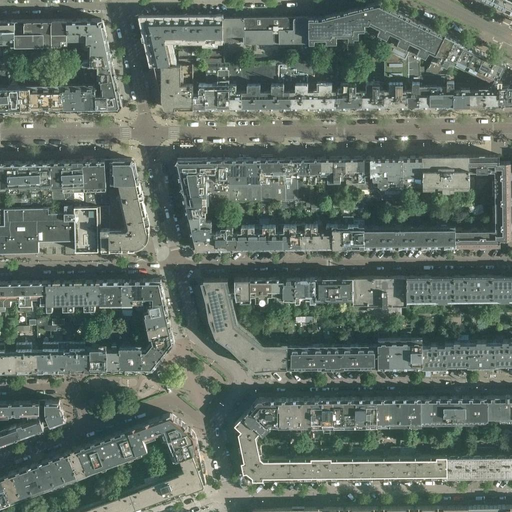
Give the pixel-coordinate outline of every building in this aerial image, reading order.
[(511,0),(490,0),(511,10),(511,0)] [(382,35),(395,9),(379,1),(365,5),(365,22),(369,22),(371,19),(377,22),(375,26),(368,26),(368,33),(372,33),(373,31),(382,35)] [(365,22),(365,5),(353,8),(354,37),(359,37),(359,27),(365,27),(365,22)] [(354,37),(353,8),(342,11),(343,32),(349,32),(349,42),(354,42),(354,37)] [(395,31),(404,13),(395,9),(382,35),(387,37),(391,28),(395,31)] [(343,32),(342,11),(331,13),(332,42),(337,42),(337,32),(343,32)] [(332,42),(331,13),(320,16),(321,35),(326,35),(327,42),(332,42)] [(397,53),(400,47),(414,18),(404,13),(395,31),(401,33),(397,42),(399,43),(393,54),(396,55),(397,53)] [(310,41),(309,16),(223,17),(223,35),(244,35),(244,41),(310,41)] [(321,35),(320,16),(309,16),(310,41),(310,42),(315,42),(315,35),(321,35)] [(223,37),(223,35),(223,17),(197,18),(198,38),(205,38),(205,40),(215,40),(215,38),(223,37)] [(106,30),(105,26),(105,25),(104,22),(104,21),(103,20),(102,19),(101,18),(101,19),(95,19),(95,18),(94,18),(94,19),(88,19),(88,18),(87,18),(87,19),(84,19),(82,19),(80,19),(67,19),(68,37),(81,37),(81,31),(106,30)] [(172,36),(172,18),(146,18),(145,20),(148,38),(159,35),(159,34),(161,33),(162,35),(164,35),(165,36),(172,36)] [(198,38),(197,18),(172,18),(172,36),(183,36),(183,38),(188,38),(192,38),(193,55),(198,55),(198,38)] [(416,41),(424,23),(414,18),(400,47),(403,48),(404,46),(406,47),(410,38),(416,41)] [(68,51),(68,37),(67,19),(49,19),(15,20),(16,45),(65,44),(65,51),(68,51)] [(16,45),(15,20),(3,20),(4,40),(12,40),(12,45),(16,45)] [(422,54),(435,29),(424,23),(416,41),(422,43),(418,52),(422,54)] [(437,51),(445,34),(435,29),(422,54),(426,56),(431,48),(437,51)] [(108,41),(106,30),(81,31),(81,37),(86,37),(87,37),(87,42),(108,41)] [(170,52),(169,47),(168,42),(166,42),(165,36),(164,35),(162,35),(161,33),(159,34),(159,35),(148,38),(154,64),(155,64),(173,63),(172,61),(170,62),(168,53),(170,52)] [(443,63),(455,38),(445,34),(437,51),(436,51),(442,54),(438,61),(443,63)] [(188,55),(188,38),(183,38),(183,50),(179,50),(179,55),(188,55)] [(457,61),(465,43),(455,38),(443,63),(447,66),(451,58),(457,61)] [(111,53),(108,41),(87,42),(86,43),(86,47),(86,53),(91,53),(111,53)] [(467,66),(475,48),(465,43),(457,61),(467,66)] [(477,71),(485,53),(475,48),(467,66),(462,76),(471,76),(474,70),(477,71)] [(393,61),(396,55),(393,54),(389,52),(388,53),(385,52),(382,50),(381,51),(375,51),(365,51),(359,51),(343,51),(337,51),(332,51),(332,60),(345,60),(349,60),(354,60),(354,61),(368,61),(373,61),(377,61),(392,61),(393,61)] [(113,64),(111,53),(91,53),(91,60),(86,60),(86,64),(98,64),(113,64)] [(398,61),(401,55),(397,53),(396,55),(393,61),(396,61),(398,61)] [(484,83),(495,58),(485,53),(477,71),(471,83),(484,83)] [(498,79),(506,63),(495,58),(484,83),(486,83),(493,79),(498,79)] [(193,63),(179,63),(173,63),(155,64),(157,75),(164,105),(168,108),(194,108),(193,90),(193,63)] [(509,104),(509,82),(511,74),(511,66),(506,63),(498,79),(498,105),(509,104)] [(86,109),(86,85),(85,81),(75,81),(75,85),(64,85),(64,68),(64,64),(42,65),(43,110),(64,109),(86,109)] [(117,79),(115,72),(113,64),(98,64),(99,71),(100,70),(100,80),(102,80),(117,79)] [(20,74),(19,65),(9,66),(9,74),(20,74)] [(43,110),(42,65),(31,65),(31,75),(20,75),(20,86),(21,110),(32,110),(43,110)] [(266,107),(266,93),(266,68),(254,68),(254,83),(254,107),(266,107)] [(419,105),(419,87),(419,75),(412,75),(412,90),(408,90),(408,91),(408,106),(419,105)] [(454,105),(454,89),(454,77),(442,77),(442,86),(442,105),(454,105)] [(120,94),(117,79),(102,80),(102,86),(103,86),(103,94),(120,94)] [(498,105),(498,79),(493,79),(491,84),(491,89),(486,89),(486,105),(498,105)] [(396,106),(396,81),(389,82),(390,91),(385,91),(385,106),(396,106)] [(408,106),(408,91),(403,91),(403,81),(396,81),(396,106),(408,106)] [(302,107),(302,82),(290,83),(290,92),(290,107),(302,107)] [(314,107),(314,92),(308,92),(308,82),(302,82),(302,107),(314,107)] [(326,106),(326,82),(319,82),(320,92),(314,92),(314,107),(326,106)] [(338,106),(338,92),(332,92),(332,82),(326,82),(326,106),(338,106)] [(350,106),(350,82),(343,82),(343,92),(338,92),(338,106),(350,106)] [(361,106),(361,92),(356,92),(356,82),(350,82),(350,106),(361,106)] [(373,106),(373,82),(366,82),(366,91),(361,92),(361,106),(373,106)] [(385,106),(385,91),(379,91),(379,82),(373,82),(373,106),(385,106)] [(218,108),(218,90),(212,90),(212,83),(206,84),(206,108),(218,108)] [(230,107),(230,83),(223,83),(223,90),(218,90),(218,108),(230,107)] [(242,107),(242,93),(236,93),(236,83),(230,83),(230,107),(242,107)] [(254,107),(254,83),(247,83),(247,93),(242,93),(242,107),(254,107)] [(278,107),(278,83),(271,83),(271,92),(266,93),(266,107),(278,107)] [(290,107),(290,92),(284,92),(284,83),(278,83),(278,107),(290,107)] [(206,108),(206,84),(199,84),(199,90),(193,90),(194,108),(206,108)] [(97,109),(96,94),(96,85),(86,85),(86,109),(97,109)] [(21,110),(20,86),(9,87),(11,111),(21,110)] [(431,105),(431,86),(419,87),(419,105),(431,105)] [(442,105),(442,86),(431,86),(431,105),(442,105)] [(0,111),(11,111),(9,87),(0,87),(0,111)] [(470,105),(470,89),(454,89),(454,105),(470,105)] [(486,105),(486,89),(470,89),(470,105),(486,105)] [(120,94),(103,94),(96,94),(97,109),(119,109),(122,104),(120,94)] [(510,186),(510,161),(499,161),(499,154),(494,155),(495,163),(490,163),(490,170),(495,170),(495,187),(510,186)] [(423,184),(423,155),(404,156),(404,184),(409,184),(409,175),(419,175),(419,184),(423,184)] [(469,186),(469,170),(469,155),(423,155),(423,184),(423,187),(438,187),(438,189),(443,189),(443,190),(450,190),(450,189),(455,189),(455,187),(469,186)] [(495,163),(494,155),(469,155),(469,170),(490,170),(490,163),(495,163)] [(334,181),(334,156),(322,157),(322,172),(328,171),(328,181),(334,181)] [(346,171),(346,156),(334,156),(334,181),(341,181),(341,171),(346,171)] [(358,156),(346,156),(346,171),(347,189),(359,189),(359,187),(358,156)] [(371,187),(371,156),(358,156),(359,187),(371,187)] [(404,184),(404,156),(371,156),(371,187),(371,190),(379,190),(379,194),(382,194),(382,198),(404,198),(404,184)] [(240,180),(240,157),(199,158),(178,158),(176,161),(178,171),(204,170),(205,172),(218,172),(218,177),(224,177),(224,181),(240,180)] [(251,202),(251,180),(250,157),(240,157),(240,180),(240,194),(229,194),(229,202),(232,202),(237,202),(243,202),(248,202),(251,202)] [(261,180),(261,157),(250,157),(251,180),(261,180)] [(273,172),(273,157),(261,157),(261,180),(261,182),(268,181),(267,172),(273,172)] [(286,181),(285,157),(273,157),(273,172),(279,172),(279,181),(286,181)] [(298,172),(297,157),(285,157),(286,181),(286,199),(298,198),(298,172)] [(310,181),(310,157),(297,157),(298,172),(303,172),(304,181),(310,181)] [(322,172),(322,157),(310,157),(310,181),(316,181),(316,172),(322,172)] [(139,182),(135,160),(132,158),(105,159),(106,182),(108,182),(139,182)] [(85,184),(84,159),(73,159),(62,160),(64,185),(85,184)] [(96,184),(94,159),(84,159),(85,184),(96,184)] [(106,182),(105,159),(94,159),(96,184),(106,184),(106,182)] [(21,184),(19,160),(8,161),(10,185),(21,184)] [(33,204),(30,160),(19,160),(21,184),(22,205),(33,204)] [(42,184),(40,160),(30,160),(31,184),(42,184)] [(54,196),(51,160),(40,160),(42,184),(44,204),(54,204),(54,196)] [(65,204),(62,160),(51,160),(54,196),(54,204),(65,204)] [(10,190),(10,185),(8,161),(0,161),(0,185),(4,185),(4,191),(10,190)] [(218,172),(211,172),(204,172),(204,171),(178,171),(180,182),(218,181),(218,177),(218,172)] [(218,191),(218,181),(180,182),(183,193),(207,192),(209,192),(209,191),(218,191)] [(150,230),(144,203),(139,182),(108,182),(109,205),(109,227),(101,227),(101,250),(135,249),(135,248),(136,248),(138,247),(139,247),(140,247),(142,246),(143,245),(144,244),(145,243),(146,242),(147,241),(148,239),(148,238),(149,236),(149,234),(149,233),(149,232),(149,231),(149,230),(150,230)] [(511,212),(511,196),(510,186),(495,187),(495,212),(511,212)] [(207,203),(207,192),(183,193),(185,203),(207,203)] [(216,212),(216,203),(207,203),(185,203),(188,214),(203,214),(203,210),(205,210),(205,214),(212,214),(212,212),(216,212)] [(101,250),(101,227),(109,227),(109,205),(75,206),(75,211),(49,211),(49,206),(0,207),(0,251),(39,251),(39,240),(75,239),(76,250),(101,250)] [(511,238),(511,212),(495,212),(495,229),(495,236),(496,245),(500,245),(500,238),(511,238)] [(216,225),(216,214),(188,214),(190,225),(216,225)] [(312,247),(311,224),(305,224),(305,232),(301,232),(301,247),(312,247)] [(322,247),(322,232),(318,232),(318,224),(311,224),(312,247),(322,247)] [(333,246),(332,224),(326,224),(326,232),(322,232),(322,247),(333,246)] [(343,246),(343,228),(337,228),(337,224),(332,224),(333,246),(343,246)] [(354,246),(354,224),(349,224),(349,228),(343,228),(343,246),(354,246)] [(364,246),(364,228),(358,228),(358,224),(354,224),(354,246),(364,246)] [(216,231),(216,225),(190,225),(192,236),(212,236),(212,231),(216,231)] [(227,248),(226,225),(220,225),(221,231),(216,231),(216,248),(227,248)] [(238,248),(237,233),(233,233),(233,225),(226,225),(227,248),(238,248)] [(248,247),(248,225),(242,225),(242,233),(237,233),(238,248),(248,247)] [(259,247),(259,233),(254,233),(254,225),(248,225),(248,247),(259,247)] [(269,247),(269,225),(263,225),(263,233),(259,233),(259,247),(269,247)] [(280,247),(280,233),(275,233),(275,225),(269,225),(269,247),(280,247)] [(290,247),(290,225),(284,225),(284,232),(280,233),(280,247),(290,247)] [(301,247),(301,232),(297,232),(297,225),(290,225),(290,247),(301,247)] [(387,246),(387,225),(385,225),(385,228),(378,228),(378,225),(373,225),(373,228),(366,228),(366,225),(364,226),(364,228),(364,246),(387,246)] [(410,246),(410,225),(408,225),(408,228),(401,228),(401,225),(395,225),(395,228),(389,228),(389,225),(387,225),(387,246),(410,246)] [(433,245),(432,225),(431,225),(431,227),(424,228),(424,225),(418,225),(418,228),(411,228),(411,225),(410,225),(410,246),(433,245)] [(455,245),(455,229),(455,225),(453,225),(453,227),(446,227),(446,225),(441,225),(441,227),(434,227),(434,225),(432,225),(433,245),(455,245)] [(470,245),(470,229),(455,229),(455,245),(470,245)] [(496,245),(495,236),(495,229),(470,229),(470,245),(480,245),(480,246),(486,246),(486,245),(496,245)] [(216,248),(216,231),(212,231),(212,236),(192,236),(195,246),(194,246),(197,248),(198,248),(216,248)] [(493,297),(493,275),(491,275),(488,273),(485,275),(480,275),(480,299),(485,299),(485,297),(493,297)] [(431,297),(431,276),(431,275),(429,275),(428,274),(424,274),(423,275),(415,276),(413,274),(410,274),(409,276),(407,276),(407,298),(431,297)] [(467,297),(467,275),(461,275),(458,274),(456,275),(454,275),(454,276),(454,297),(467,297)] [(480,299),(480,275),(475,275),(475,274),(472,274),(472,275),(467,275),(467,297),(475,297),(475,299),(480,299)] [(511,296),(511,275),(493,275),(493,297),(500,297),(500,299),(509,299),(509,296),(511,296)] [(353,298),(353,276),(316,277),(316,299),(353,298)] [(407,298),(407,276),(353,276),(353,298),(353,310),(356,310),(356,303),(383,303),(383,304),(407,304),(407,298)] [(454,297),(454,276),(431,276),(431,297),(438,297),(438,300),(447,300),(447,297),(454,297)] [(288,366),(288,345),(262,345),(235,323),(224,278),(204,278),(204,277),(201,277),(202,280),(201,280),(206,299),(209,318),(212,326),(214,333),(215,334),(216,336),(229,345),(230,346),(242,357),(255,368),(271,367),(288,367),(288,366)] [(251,292),(251,277),(235,277),(235,296),(251,296),(251,292)] [(262,299),(262,277),(251,277),(251,292),(256,292),(256,300),(262,299)] [(273,291),(273,277),(262,277),(262,299),(269,299),(269,291),(273,291)] [(284,299),(284,295),(284,277),(273,277),(273,291),(278,291),(278,299),(284,299)] [(296,298),(296,277),(284,277),(284,295),(291,295),(291,298),(296,298)] [(306,296),(306,277),(296,277),(296,298),(296,300),(301,300),(301,296),(306,296)] [(316,300),(316,299),(316,277),(306,277),(306,296),(311,296),(311,300),(316,300)] [(144,298),(144,278),(133,279),(133,302),(138,302),(138,298),(144,298)] [(166,299),(161,280),(161,278),(159,278),(144,278),(144,298),(152,298),(152,302),(166,299)] [(69,309),(68,279),(58,280),(58,301),(64,300),(64,309),(69,309)] [(80,300),(79,279),(68,279),(69,309),(74,309),(74,300),(80,300)] [(90,309),(90,279),(79,279),(80,300),(85,300),(85,309),(90,309)] [(101,300),(100,279),(90,279),(90,309),(95,309),(95,300),(101,300)] [(112,302),(111,279),(100,279),(101,300),(101,302),(112,302)] [(122,302),(122,279),(111,279),(112,302),(122,302)] [(133,302),(133,279),(122,279),(122,302),(133,302)] [(15,295),(15,280),(4,281),(5,303),(11,303),(11,295),(15,295)] [(27,303),(26,280),(15,280),(15,295),(20,295),(20,303),(27,303)] [(37,295),(36,280),(26,280),(27,303),(33,303),(33,295),(37,295)] [(47,302),(47,280),(36,280),(37,295),(41,295),(41,303),(47,302)] [(58,301),(58,280),(47,280),(47,302),(47,309),(53,309),(53,301),(58,301)] [(166,299),(152,302),(147,303),(148,309),(144,310),(145,314),(168,309),(166,299)] [(173,331),(170,320),(168,309),(145,314),(150,336),(173,331)] [(28,325),(27,320),(22,320),(22,317),(16,317),(17,325),(18,325),(24,325),(28,325)] [(166,352),(175,341),(173,331),(150,336),(151,341),(166,352)] [(412,366),(411,339),(400,340),(401,366),(412,366)] [(423,366),(422,346),(422,339),(411,339),(412,366),(423,366)] [(390,366),(389,340),(378,340),(378,343),(378,365),(378,366),(390,366)] [(401,366),(400,340),(389,340),(390,366),(401,366)] [(482,364),(481,340),(477,341),(477,343),(468,343),(469,363),(469,364),(471,364),(473,365),(476,364),(482,364)] [(495,363),(494,343),(486,343),(486,340),(481,340),(482,364),(487,364),(490,365),(493,364),(495,364),(495,363)] [(511,362),(511,342),(509,343),(509,340),(502,340),(502,343),(494,343),(495,363),(511,362)] [(166,352),(151,341),(146,348),(160,359),(166,352)] [(469,363),(468,343),(460,343),(460,341),(454,341),(454,343),(446,343),(446,345),(446,363),(469,363)] [(39,370),(38,351),(32,351),(32,342),(17,343),(17,351),(11,352),(12,370),(18,370),(33,370),(39,370)] [(65,369),(65,351),(59,351),(59,342),(43,342),(44,351),(38,351),(39,370),(45,369),(45,370),(59,369),(65,369)] [(91,369),(91,351),(86,351),(85,342),(70,342),(70,351),(65,351),(65,369),(71,369),(85,369),(91,369)] [(0,370),(12,370),(11,352),(6,352),(5,343),(0,343),(0,370)] [(120,369),(120,349),(117,349),(117,343),(113,343),(113,349),(106,349),(106,369),(120,369)] [(354,365),(354,343),(349,343),(349,346),(342,346),(342,367),(343,367),(343,366),(354,365)] [(366,365),(366,343),(364,343),(364,346),(359,346),(359,343),(354,343),(354,365),(366,365)] [(378,365),(378,343),(373,343),(373,346),(368,346),(368,343),(366,343),(366,365),(378,365)] [(446,365),(446,363),(446,345),(437,346),(437,343),(431,343),(431,346),(422,346),(423,366),(424,366),(426,367),(429,367),(430,366),(439,365),(440,367),(443,367),(445,365),(446,365)] [(300,366),(300,344),(298,344),(298,347),(293,347),(293,344),(288,344),(288,345),(288,366),(300,366)] [(312,366),(312,344),(307,344),(307,346),(302,346),(302,344),(300,344),(300,366),(312,366)] [(324,367),(323,346),(317,346),(317,344),(312,344),(312,366),(323,366),(323,367),(324,367)] [(342,367),(342,346),(335,346),(335,344),(331,344),(331,346),(323,346),(324,367),(342,367)] [(131,369),(131,346),(120,346),(120,349),(120,369),(131,369)] [(142,369),(142,348),(142,346),(131,346),(131,369),(142,369)] [(106,369),(106,349),(100,349),(100,347),(91,347),(91,351),(91,369),(106,369)] [(146,348),(142,348),(142,369),(153,368),(160,359),(146,348)] [(511,415),(511,395),(510,395),(509,394),(506,394),(505,395),(500,395),(500,415),(511,415)] [(455,420),(455,395),(444,396),(444,420),(455,420)] [(466,420),(466,395),(455,395),(455,420),(466,420)] [(477,420),(477,395),(466,395),(466,420),(477,420)] [(488,420),(488,415),(488,395),(477,395),(477,420),(488,420)] [(500,415),(500,395),(488,395),(488,415),(500,415)] [(102,405),(99,396),(90,400),(93,408),(102,405)] [(356,423),(355,396),(345,397),(345,423),(356,423)] [(367,422),(367,396),(355,396),(356,423),(367,422)] [(378,422),(378,396),(367,396),(367,422),(378,422)] [(389,422),(389,396),(378,396),(378,422),(389,422)] [(400,422),(400,396),(389,396),(389,422),(400,422)] [(411,422),(411,396),(400,396),(400,422),(411,422)] [(422,420),(422,396),(411,396),(411,422),(422,422),(422,420)] [(433,420),(433,396),(422,396),(422,420),(433,420)] [(444,420),(444,396),(433,396),(433,420),(444,420)] [(279,423),(278,397),(258,398),(251,406),(269,424),(270,424),(279,423)] [(290,423),(289,397),(278,397),(279,423),(290,423)] [(301,423),(300,397),(289,397),(290,423),(301,423)] [(312,423),(311,397),(300,397),(301,423),(312,423)] [(323,423),(322,397),(311,397),(312,423),(323,423)] [(334,423),(333,397),(322,397),(323,423),(334,423)] [(345,423),(345,397),(333,397),(334,423),(345,423)] [(67,418),(64,410),(63,410),(62,407),(60,399),(49,399),(49,400),(47,400),(47,399),(40,400),(40,414),(44,426),(67,418)] [(0,413),(16,413),(15,400),(0,400),(0,413)] [(44,426),(40,414),(40,400),(15,400),(16,413),(16,420),(17,423),(21,435),(44,426)] [(271,426),(269,424),(251,406),(243,415),(259,431),(267,438),(279,438),(279,432),(277,432),(277,431),(271,426)] [(191,428),(172,413),(170,412),(158,417),(163,430),(166,438),(191,428)] [(259,431),(243,415),(242,415),(235,422),(236,424),(235,426),(235,429),(239,446),(258,442),(256,434),(259,431)] [(163,430),(158,417),(139,424),(144,437),(163,430)] [(0,442),(21,435),(17,423),(0,429),(0,442)] [(148,447),(144,437),(139,424),(128,428),(137,453),(138,454),(142,452),(141,450),(148,447)] [(137,453),(128,428),(118,431),(127,456),(137,453)] [(169,448),(196,438),(196,434),(191,428),(166,438),(168,443),(168,444),(169,448)] [(127,456),(118,431),(108,435),(117,460),(127,456)] [(117,460),(108,435),(98,439),(107,464),(117,460)] [(199,450),(196,438),(169,448),(171,453),(174,459),(176,458),(180,457),(199,450)] [(107,464),(98,439),(88,442),(97,467),(103,483),(104,486),(114,482),(113,479),(107,464)] [(97,467),(88,442),(78,446),(87,471),(97,467)] [(305,478),(305,456),(269,456),(266,453),(262,451),(261,445),(259,445),(258,442),(239,446),(244,471),(246,470),(247,471),(252,475),(253,475),(253,478),(305,478)] [(87,471),(78,446),(68,450),(77,474),(77,475),(87,471)] [(401,476),(400,454),(400,446),(391,446),(391,449),(389,449),(377,449),(377,446),(368,446),(368,455),(368,477),(401,476)] [(338,477),(338,455),(338,447),(305,447),(305,456),(305,478),(338,477)] [(206,481),(202,463),(199,449),(199,450),(180,457),(184,468),(159,478),(167,499),(203,485),(204,485),(204,484),(204,483),(204,482),(204,481),(206,481)] [(77,474),(68,450),(57,454),(65,478),(66,481),(71,479),(70,476),(77,474)] [(65,478),(57,454),(46,458),(55,485),(60,483),(59,480),(65,478)] [(431,476),(430,454),(400,454),(401,476),(431,476)] [(448,476),(448,455),(448,454),(430,454),(431,476),(448,476)] [(511,474),(511,454),(496,455),(496,475),(511,474)] [(368,477),(368,455),(338,455),(338,477),(368,477)] [(472,475),(472,455),(448,455),(448,476),(472,475)] [(496,475),(496,455),(472,455),(472,475),(496,475)] [(55,485),(46,458),(35,462),(43,486),(50,483),(51,486),(55,485)] [(43,486),(35,462),(24,466),(33,493),(38,491),(37,488),(43,486)] [(33,493),(24,466),(12,471),(21,494),(28,492),(29,495),(33,493)] [(21,494),(12,471),(1,475),(11,501),(15,499),(14,497),(21,494)] [(11,501),(1,475),(0,475),(0,501),(6,500),(7,503),(11,501)] [(167,499),(159,478),(130,489),(138,510),(167,499)] [(131,511),(138,510),(130,489),(100,500),(105,511),(131,511)] [(51,506),(47,496),(36,500),(40,510),(51,506)] [(105,511),(100,500),(71,511),(105,511)]
